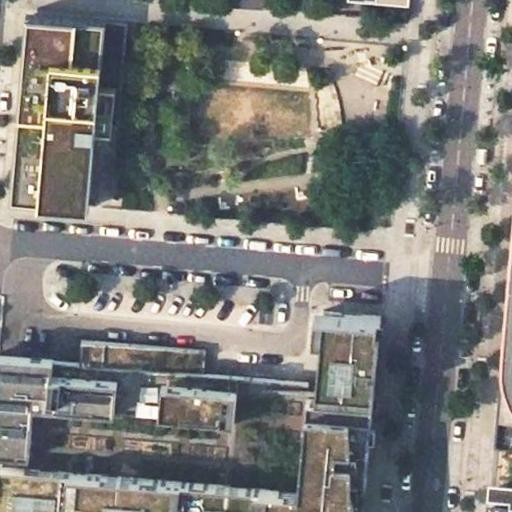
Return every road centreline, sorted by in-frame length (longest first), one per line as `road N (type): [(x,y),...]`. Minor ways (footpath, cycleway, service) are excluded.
road 1 (residential): [(0,267),(31,255),(445,292)]
road 2 (tertiary): [(445,292),(471,0)]
road 3 (tertiary): [(425,511),(445,292)]
